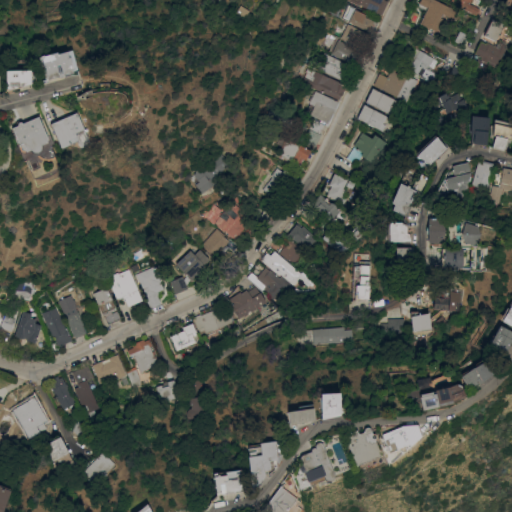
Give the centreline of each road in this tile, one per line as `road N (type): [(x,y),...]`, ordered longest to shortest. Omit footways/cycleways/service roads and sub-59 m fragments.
road 1 (residential): [(401,0),(298,200),(224,291),(32,374),(0,363)]
road 2 (residential): [(511,161),(466,155),(441,163),(419,226),(421,271),(407,294),(383,310),(282,324),(229,349),(173,361),(150,321)]
road 3 (residential): [(511,347),(464,401),(424,419),(311,431),(266,488),(241,505),(201,511)]
road 4 (residential): [(496,0),(462,52),(391,20)]
